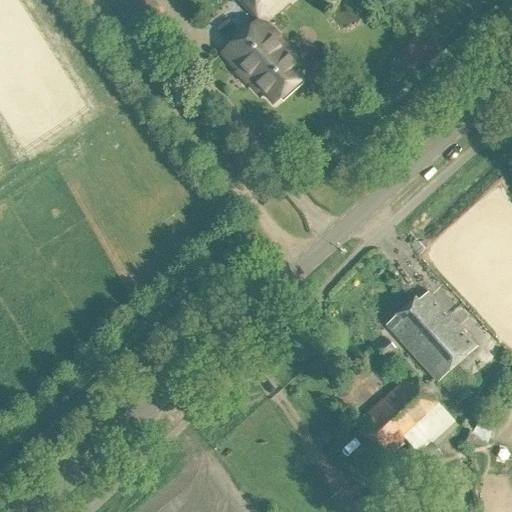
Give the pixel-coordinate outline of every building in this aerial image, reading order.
[(153,0),(116,0),(137,27),(161,10),(153,0)] [(292,0),(240,0),(260,21),(223,55),(259,94),(262,90),(275,105),(301,82),(296,76),(304,69),(264,26),(292,0)] [(476,350),(426,295),(417,302),(416,300),(386,327),(437,384),(476,350)] [(384,360),(395,350),(387,340),(375,350),(384,360)] [(415,452),(450,421),(411,377),(354,427),(383,460),(405,441),(412,449),(415,452)] [(412,449),(374,484),(393,505),(432,471),(415,452),(412,449)]
